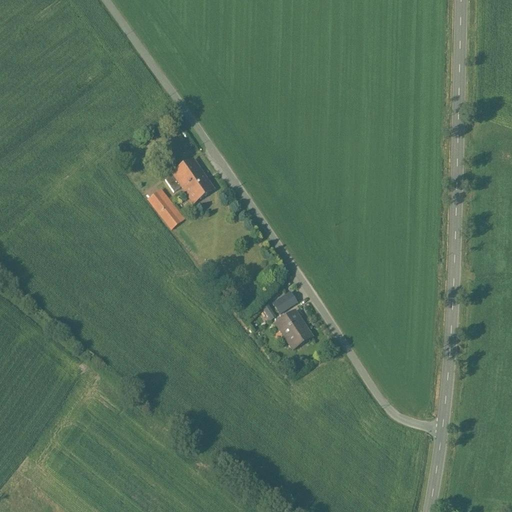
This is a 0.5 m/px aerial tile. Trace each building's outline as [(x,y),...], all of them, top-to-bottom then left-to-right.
[(212,191),(192,161),(173,175),(182,187),(194,204),(212,191)] [(173,175),(165,181),(173,193),(182,187),(173,175)] [(177,219),(158,194),(149,201),(168,226),(177,219)] [(289,294),(273,305),(279,315),(296,304),(289,294)] [(267,307),(263,309),(271,320),(275,317),(267,307)] [(294,313),(275,325),(293,351),(311,339),(294,313)]
